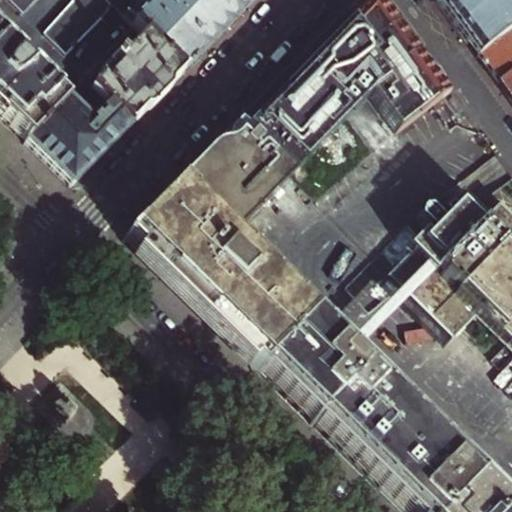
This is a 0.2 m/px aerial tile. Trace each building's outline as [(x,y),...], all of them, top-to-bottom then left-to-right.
[(6,0),(22,15),(35,0),(6,0)] [(119,15),(103,0),(77,0),(43,37),(65,57),(101,20),(108,26),(119,15)] [(217,38),(242,13),(229,0),(103,0),(119,15),(142,38),(181,75),(217,38)] [(229,0),(242,13),(254,0),(229,0)] [(395,26),(375,0),(359,0),(342,18),(365,49),(395,26)] [(511,0),(446,0),(437,7),(477,60),(511,34),(511,0)] [(410,46),(395,26),(365,49),(342,18),(335,25),(252,111),(236,126),(290,180),(302,192),(328,166),(324,162),(345,139),(346,140),(359,129),(358,127),(366,121),(367,122),(398,96),(407,107),(405,108),(415,120),(446,94),(437,81),(410,46)] [(511,34),(477,60),(489,76),(496,85),(511,73),(511,34)] [(181,75),(142,38),(118,62),(115,59),(103,71),(106,74),(90,91),(128,129),(170,86),(181,75)] [(0,121),(24,145),(63,105),(0,42),(0,121)] [(511,73),(496,85),(511,107),(511,73)] [(128,129),(90,91),(83,84),(63,105),(24,145),(69,189),(77,181),(103,154),(128,129)] [(290,180),(236,126),(210,153),(175,189),(229,241),(290,180)] [(229,241),(175,189),(123,243),(189,308),(216,334),(257,374),(311,320),(229,241)] [(443,353),(482,314),(511,343),(511,230),(494,212),(471,235),(451,215),(440,226),(431,217),(429,215),(426,215),(423,216),(422,217),(421,218),(420,219),(419,220),(418,221),(417,223),(417,224),(417,226),(417,228),(428,239),(379,288),(443,353)] [(311,320),(257,374),(285,402),(393,507),(398,511),(447,511),(476,482),(352,361),(327,336),(311,320)] [(506,511),(476,482),(447,511),(506,511)]
